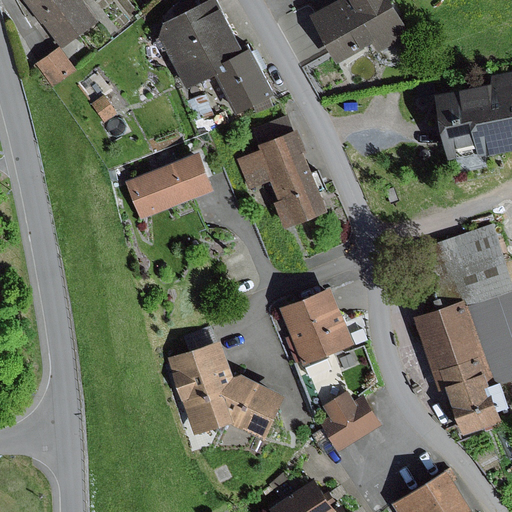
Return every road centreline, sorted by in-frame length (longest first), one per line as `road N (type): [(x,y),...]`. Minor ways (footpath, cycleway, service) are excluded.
road 1 (residential): [(250,0),(361,221),(388,372),(497,511)]
road 2 (residential): [(0,52),(52,280),(67,426)]
road 3 (track): [(362,244),(412,234),(511,189)]
